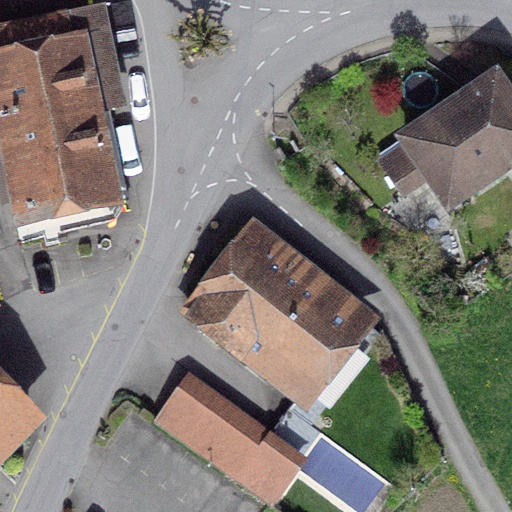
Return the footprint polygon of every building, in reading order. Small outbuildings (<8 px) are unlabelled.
[(0,28),(0,142),(20,240),(114,220),(127,201),(108,110),(114,109),(112,102),(119,100),(99,8),(0,28)] [(407,141),(409,145),(380,164),(400,194),(429,174),(449,203),(506,165),(511,174),(511,108),(494,82),(407,141)] [(195,311),(302,395),(361,321),(253,237),(195,311)] [(267,504),(300,461),(185,374),(152,418),(267,504)] [(0,399),(0,433),(17,417),(0,399)]
